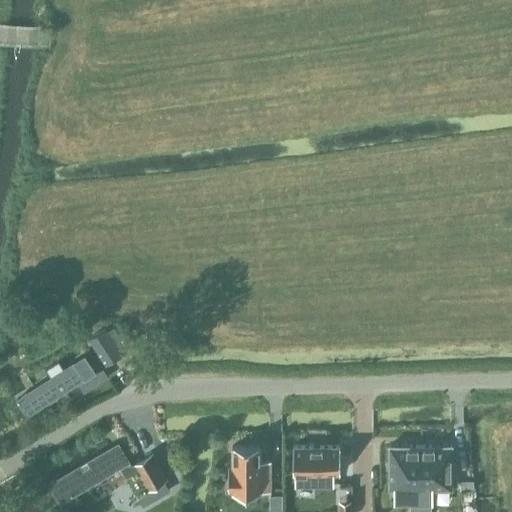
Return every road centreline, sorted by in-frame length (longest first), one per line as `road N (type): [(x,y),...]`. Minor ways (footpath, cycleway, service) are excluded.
road 1 (track): [(511,94),(81,39),(80,0)]
road 2 (residential): [(362,387),(150,395),(97,412),(0,468)]
road 3 (residential): [(511,381),(362,387)]
road 4 (residential): [(362,387),(364,511)]
